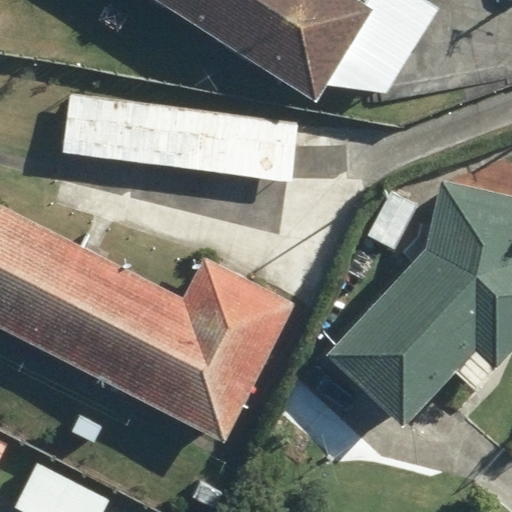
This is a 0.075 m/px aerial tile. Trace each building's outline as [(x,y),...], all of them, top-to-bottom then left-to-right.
[(151,0),(318,102),(328,86),(373,113),(439,6),(429,0),(151,0)] [(69,91),(60,148),(291,181),(299,124),(69,91)] [(398,426),(452,371),(470,388),(511,344),(511,193),(434,179),(422,245),(320,349),(398,426)] [(392,255),(415,208),(384,192),(360,239),(392,255)] [(0,203),(0,329),(223,444),(294,304),(199,255),(179,295),(0,203)] [(37,461),(13,506),(24,511),(100,511),(107,500),(37,461)]
